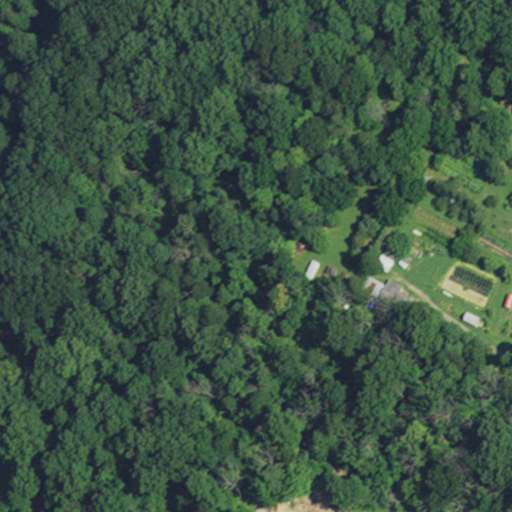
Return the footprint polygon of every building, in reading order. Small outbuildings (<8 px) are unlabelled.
[(383,253),(389,242),(402,250),(396,260),(383,253)] [(374,264),(381,254),(393,262),(386,272),(374,264)] [(388,280),(386,284),(368,275),(360,290),(411,317),(421,298),(388,280)] [(462,320),(466,312),(481,319),(477,327),(462,320)] [(250,484),(266,482),(267,497),(251,498),(250,484)]
